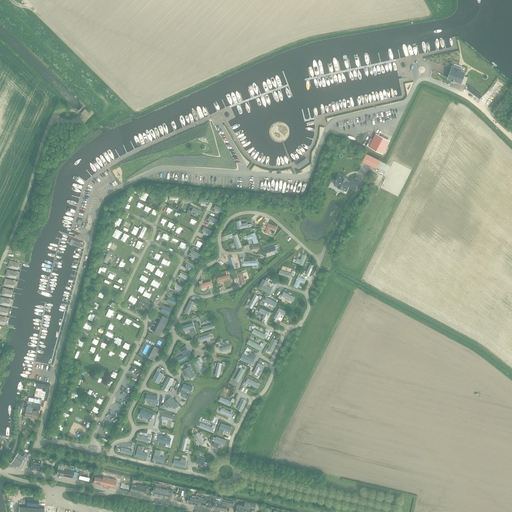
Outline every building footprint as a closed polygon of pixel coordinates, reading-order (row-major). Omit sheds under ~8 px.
[(463,69),(452,65),(447,79),(450,80),(450,81),(455,83),(456,82),(461,84),(466,72),(462,71),(463,69)] [(90,113),(85,108),(80,113),(82,114),(85,118),(90,113)] [(387,139),(379,135),(372,149),(380,153),(387,139)] [(365,158),(363,162),(364,162),(376,169),(381,161),(367,154),(365,158)] [(297,165),(296,165),(299,169),(309,162),(306,158),(297,165)] [(378,176),(374,174),(370,182),(374,184),(378,176)] [(342,177),(339,175),(335,184),(339,186),(338,187),(342,189),(342,188),(346,190),(349,185),(352,186),(351,187),(355,189),(358,183),(351,180),(350,181),(347,179),(347,178),(347,179),(345,178),(345,177),(343,176),(342,177)] [(240,222),(242,230),(256,227),(255,223),(247,225),(246,221),(240,222)] [(268,224),(265,233),(268,234),(270,229),(275,231),(276,227),(268,224)] [(259,233),(253,236),(256,245),(263,243),(259,233)] [(237,237),(241,250),(246,248),(241,235),(237,237)] [(79,247),(81,243),(76,241),(71,239),(69,243),(79,247)] [(268,254),(285,251),(284,246),(267,249),(268,254)] [(302,259),(301,264),(308,265),(310,256),(307,255),(306,260),(302,259)] [(133,272),(135,267),(128,263),(126,269),(133,272)] [(247,285),(250,285),(249,272),(242,273),(243,276),(246,276),(247,285)] [(135,293),(133,296),(140,302),(142,299),(135,293)] [(286,297),(285,296),(284,297),(291,303),(293,300),(297,303),(299,300),(289,293),(286,297)] [(259,308),(260,302),(265,303),(266,297),(258,295),(255,307),(259,308)] [(200,303),(195,301),(190,313),(196,315),(200,303)] [(268,315),(267,319),(272,321),(275,312),(265,309),(264,313),(268,315)] [(283,309),(279,319),(281,320),(279,323),(287,327),(289,325),(286,323),(291,313),(283,309)] [(157,315),(150,329),(154,331),(153,333),(159,336),(168,319),(162,316),(161,318),(157,315)] [(207,327),(208,330),(205,331),(205,332),(221,329),(219,324),(207,327)] [(270,340),(272,336),(259,330),(257,333),(270,340)] [(205,343),(217,339),(215,335),(203,339),(205,343)] [(266,351),(268,347),(253,341),(251,345),(266,351)] [(236,351),(235,342),(223,343),(223,347),(222,347),(222,352),(236,351)] [(227,364),(222,363),(219,376),(224,377),(227,365),(230,366),(231,363),(227,363),(227,364)] [(268,367),(262,364),(256,374),(263,377),(268,367)] [(237,379),(243,382),(249,369),(242,367),(237,379)] [(196,369),(186,371),(188,380),(198,378),(196,369)] [(127,390),(133,381),(128,378),(122,387),(127,390)] [(249,383),(261,390),(264,385),(251,379),(249,383)] [(36,386),(36,388),(43,389),(43,391),(48,391),(49,385),(36,383),(36,384),(36,386)] [(235,407),(237,403),(224,397),(222,402),(235,407)] [(33,404),(31,417),(37,419),(39,410),(40,410),(42,399),(34,398),(33,402),(32,404),(33,404)] [(166,407),(168,410),(172,407),(178,415),(185,409),(175,398),(168,404),(169,405),(166,407)] [(21,401),(20,409),(26,410),(25,416),(31,417),(33,404),(32,404),(33,402),(28,401),(27,401),(27,404),(25,403),(25,402),(21,401)] [(222,408),(220,412),(236,418),(237,414),(222,408)] [(169,422),(169,426),(172,426),(172,421),(179,422),(179,419),(176,418),(176,414),(166,413),(166,422),(169,422)] [(203,429),(217,432),(219,428),(205,424),(203,429)] [(220,437),(218,448),(224,449),(225,445),(230,446),(231,443),(228,443),(229,439),(220,437)] [(18,453),(11,463),(16,466),(16,465),(19,467),(25,458),(28,455),(25,453),(22,456),(20,454),(18,453)] [(38,457),(33,456),(30,469),(39,471),(41,461),(37,460),(38,457)] [(74,471),(69,470),(68,470),(66,469),(66,471),(63,470),(64,465),(59,464),(56,474),(72,478),(74,471)] [(114,487),(116,480),(116,476),(103,473),(102,474),(103,475),(103,479),(95,477),(93,483),(114,487)] [(144,494),(146,489),(146,486),(138,484),(137,486),(132,485),(131,490),(144,494)] [(154,486),(153,495),(165,497),(167,498),(168,498),(170,498),(171,498),(173,490),(166,489),(167,486),(162,486),(162,488),(159,487),(159,488),(155,487),(154,486)] [(20,498),(27,499),(28,494),(22,493),(21,496),(17,495),(16,500),(17,500),(16,503),(19,504),(20,498)] [(206,505),(207,501),(207,499),(202,498),(202,497),(197,496),(196,497),(192,496),(192,497),(189,497),(187,503),(200,505),(200,504),(206,505)] [(19,506),(18,511),(44,511),(44,508),(38,507),(39,500),(27,499),(27,506),(19,506)] [(215,504),(213,508),(214,509),(214,508),(226,511),(227,507),(228,507),(232,508),(234,502),(228,501),(225,500),(223,500),(222,504),(218,503),(215,502),(215,504)] [(254,511),(255,511),(256,504),(245,502),(244,506),(238,504),(235,511),(254,511)]
